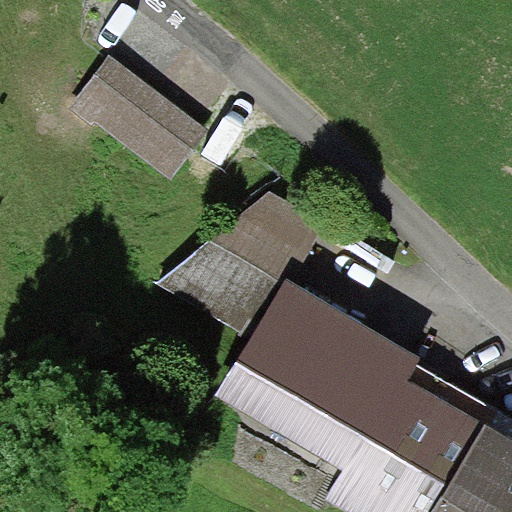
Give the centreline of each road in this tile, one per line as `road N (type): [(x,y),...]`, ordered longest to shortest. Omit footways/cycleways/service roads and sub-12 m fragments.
road 1 (track): [(341,166),(149,0)]
road 2 (residential): [(511,327),(341,166)]
